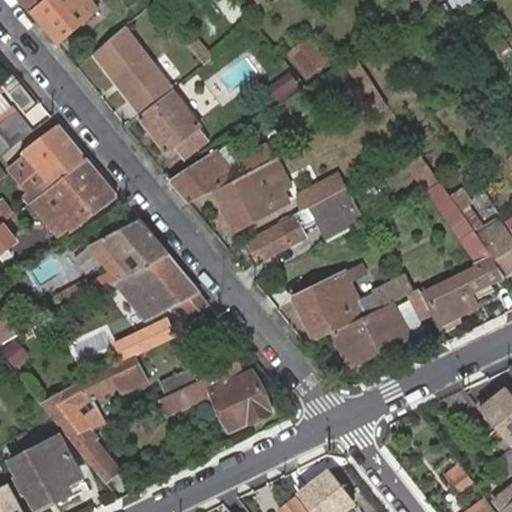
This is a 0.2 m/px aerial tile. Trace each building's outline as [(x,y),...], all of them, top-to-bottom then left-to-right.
[(18,0),(30,14),(47,0),(18,0)] [(47,0),(30,14),(57,46),(99,12),(93,5),(86,10),(77,0),(47,0)] [(366,0),(374,10),(385,0),(366,0)] [(398,24),(413,14),(404,0),(389,10),(398,24)] [(414,0),(425,12),(437,3),(442,0),(414,0)] [(442,0),(437,3),(450,23),(483,0),(442,0)] [(195,34),(185,42),(204,65),(214,58),(195,34)] [(284,56),(307,79),(328,59),(305,35),(284,56)] [(104,68),(130,99),(158,76),(132,44),(104,68)] [(384,97),(356,56),(346,62),(374,102),(384,97)] [(301,91),(292,78),(265,96),(274,109),(301,91)] [(0,91),(0,116),(12,107),(0,92),(0,91)] [(174,94),(140,120),(167,153),(177,146),(186,159),(209,140),(174,94)] [(390,106),(384,97),(374,102),(380,111),(390,106)] [(17,113),(0,126),(0,133),(11,148),(33,132),(17,113)] [(88,161),(59,126),(25,151),(4,167),(31,203),(42,195),(88,161)] [(0,156),(11,148),(0,133),(0,156)] [(247,160),(252,169),(276,157),(271,146),(247,160)] [(171,181),(189,204),(238,178),(216,152),(171,181)] [(88,161),(42,195),(69,229),(71,231),(117,197),(88,161)] [(218,192),(237,231),(283,208),(269,177),(273,175),(270,166),(218,192)] [(294,197),(301,212),(304,210),(335,193),(328,178),(294,197)] [(489,252),(487,250),(441,182),(428,189),(476,259),(489,252)] [(357,206),(347,186),(335,193),(304,210),(307,218),(314,215),(319,226),(357,206)] [(69,229),(42,195),(31,203),(60,236),(69,229)] [(3,198),(0,200),(0,208),(9,219),(16,214),(3,198)] [(319,226),(328,243),(365,223),(357,206),(319,226)] [(301,212),(296,215),(298,220),(299,222),(307,218),(304,210),(301,212)] [(299,222),(298,220),(251,244),(261,263),(307,239),(299,222)] [(167,257),(138,221),(90,248),(112,275),(88,288),(84,280),(57,294),(67,312),(112,287),(167,257)] [(489,252),(504,275),(511,270),(511,239),(501,222),(486,233),(494,245),(487,250),(489,252)] [(14,243),(2,225),(0,225),(0,260),(2,263),(11,256),(7,249),(14,243)] [(472,293),(505,277),(504,275),(489,252),(476,259),(474,260),(478,266),(427,292),(443,325),(478,308),(472,293)] [(197,292),(167,257),(112,287),(115,295),(121,292),(145,325),(152,317),(197,292)] [(394,301),(414,291),(406,275),(375,291),(376,295),(360,302),(347,274),(294,297),(315,342),(333,333),(394,301)] [(394,301),(333,333),(351,365),(412,336),(394,301)] [(0,351),(16,367),(30,353),(14,337),(0,351)] [(167,398),(237,365),(232,354),(161,386),(167,398)] [(73,438),(91,428),(105,422),(91,400),(118,387),(122,396),(149,381),(137,357),(77,384),(78,386),(44,403),(73,438)] [(243,377),(237,365),(167,398),(160,401),(166,415),(210,395),(229,432),(248,424),(244,416),(251,413),(254,421),(271,413),(252,373),(243,377)] [(511,392),(509,388),(482,409),(510,445),(511,443),(511,392)] [(248,424),(254,421),(251,413),(244,416),(248,424)] [(101,440),(91,428),(73,438),(70,440),(109,487),(124,473),(99,443),(101,440)] [(24,479),(20,480),(26,490),(29,489),(40,508),(57,498),(60,504),(72,496),(70,491),(83,484),(57,437),(14,461),(24,479)] [(511,452),(499,459),(511,484),(511,452)] [(328,472),(298,496),(310,511),(345,511),(354,505),(328,472)] [(463,494),(475,485),(468,475),(455,483),(463,494)] [(0,496),(0,511),(8,511),(1,496),(0,496)] [(471,511),(490,511),(484,503),(471,511)]
